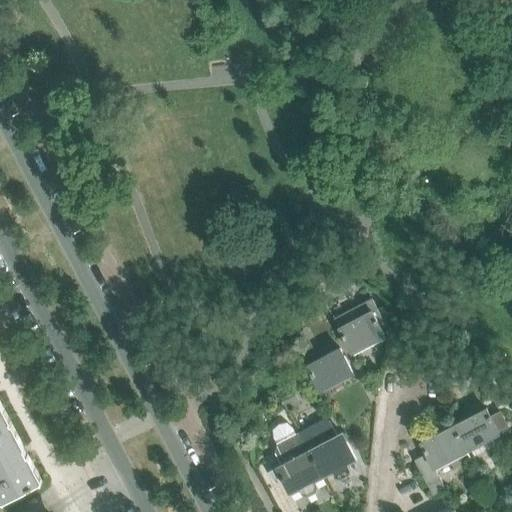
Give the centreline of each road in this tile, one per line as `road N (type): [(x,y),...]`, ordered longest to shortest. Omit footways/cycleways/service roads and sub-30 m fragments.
road 1 (secondary): [(212,511),(0,112)]
road 2 (secondary): [(0,238),(118,467)]
